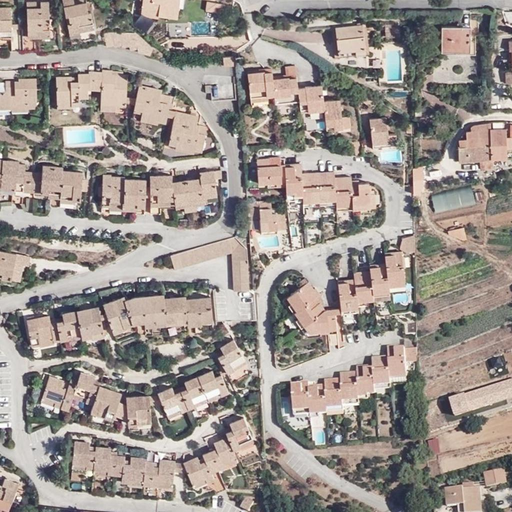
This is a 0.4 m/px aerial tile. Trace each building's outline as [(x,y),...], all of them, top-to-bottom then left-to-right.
[(37,27),(50,27),(49,0),(26,1),(27,31),(37,31),(37,27)] [(61,0),(67,30),(80,29),(78,22),(93,19),(94,26),(97,42),(105,41),(106,45),(115,43),(115,45),(123,44),(123,45),(130,44),(131,48),(139,47),(139,50),(151,53),(154,46),(137,30),(112,30),(104,31),(99,7),(87,8),(86,1),(73,3),(72,0),(61,0)] [(142,0),(141,13),(160,17),(160,13),(176,16),(178,6),(184,7),(185,0),(142,0)] [(0,32),(0,33),(0,29),(11,28),(11,7),(0,6),(0,32)] [(78,22),(80,29),(94,26),(93,19),(78,22)] [(338,51),(336,26),(331,26),(333,55),(371,52),(369,23),(363,23),(365,49),(338,51)] [(363,23),(336,26),(338,51),(365,49),(363,23)] [(470,50),(470,25),(441,25),(441,50),(470,50)] [(27,35),(35,35),(50,34),(50,27),(37,27),(37,31),(27,31),(27,35)] [(35,49),(35,35),(27,35),(11,35),(12,50),(35,49)] [(131,93),(131,82),(131,68),(121,68),(106,69),(105,66),(105,63),(89,63),(89,66),(79,66),(79,70),(81,79),(73,80),(72,71),(57,73),(60,98),(75,96),(76,101),(83,100),(81,89),(94,87),(94,84),(105,83),(106,95),(121,94),(131,94),(131,93)] [(299,87),(298,76),(291,77),(290,75),(274,76),(274,74),(274,70),(265,71),(265,69),(249,71),(252,96),(269,94),(276,93),(277,95),(292,93),(292,91),(300,90),(301,99),(302,111),(325,109),(327,128),(352,125),(351,114),(342,115),(342,112),(341,106),(340,98),(325,100),(323,83),(307,85),(306,86),(299,87)] [(79,70),(72,71),(73,80),(81,79),(79,70)] [(10,89),(6,90),(0,89),(0,109),(38,108),(37,76),(22,76),(22,78),(10,79),(10,89)] [(171,102),(172,96),(173,89),(167,88),(167,84),(160,83),(160,78),(144,76),(143,83),(142,94),(141,100),(149,100),(149,104),(148,112),(160,114),(160,111),(171,112),(171,102)] [(142,94),(143,83),(131,82),(131,93),(142,94)] [(213,100),(238,98),(237,82),(206,85),(207,93),(212,92),(213,100)] [(378,100),(358,88),(359,101),(363,101),(373,108),(378,100)] [(277,101),(301,99),(300,90),(292,91),(292,93),(277,95),(277,101)] [(76,106),(76,101),(75,96),(60,98),(61,108),(76,106)] [(191,98),(180,96),(179,103),(177,123),(185,124),(185,127),(184,135),(199,137),(199,135),(207,136),(210,113),(199,111),(199,106),(190,105),(191,98)] [(371,117),(374,142),(390,141),(389,133),(389,129),(388,123),(387,116),(371,117)] [(471,132),(466,132),(466,146),(459,146),(458,161),(480,161),(480,168),(494,168),(494,160),(507,159),(506,147),(505,136),(505,130),(484,130),(484,126),(471,126),(471,132)] [(390,141),(374,142),(374,146),(397,144),(396,132),(389,133),(390,141)] [(355,141),(357,155),(373,153),(372,140),(355,141)] [(384,161),(401,161),(401,148),(384,148),(384,161)] [(370,192),(370,183),(370,182),(359,183),(360,179),(352,180),(352,175),(344,176),(344,180),(336,180),(335,177),(335,169),(327,170),(327,173),(319,174),(311,174),(311,171),(303,171),(302,161),(293,162),(293,164),(286,165),(283,165),(282,154),(271,155),(271,157),(258,158),(260,182),(269,181),(278,181),(278,185),(287,184),(287,192),(295,191),(303,191),(303,195),(304,201),(320,200),(336,199),(336,203),(337,203),(337,205),(354,204),(354,208),(361,207),(371,207),(370,192)] [(24,180),(25,173),(26,163),(19,162),(19,160),(0,158),(0,201),(1,188),(1,185),(13,185),(13,189),(12,202),(22,202),(23,190),(32,190),(32,181),(24,180)] [(43,165),(43,174),(41,191),(51,192),(51,196),(51,204),(70,205),(71,198),(81,198),(81,188),(82,180),(83,172),(63,170),(63,166),(43,165)] [(412,180),(424,179),(423,166),(411,167),(412,180)] [(223,168),(215,170),(216,178),(224,177),(223,168)] [(161,212),(162,199),(158,198),(158,194),(175,194),(176,199),(203,196),(203,194),(203,190),(217,188),(216,178),(215,170),(200,172),(201,177),(173,181),(173,175),(151,176),(151,212),(161,212)] [(41,191),(43,174),(25,173),(24,180),(32,181),(32,190),(41,191)] [(104,174),(102,216),(112,217),(112,208),(135,208),(135,212),(145,213),(146,179),(125,178),(125,176),(112,176),(112,175),(104,174)] [(434,211),(474,205),(472,188),(432,194),(434,211)] [(484,197),(482,189),(475,192),(476,199),(484,197)] [(203,196),(176,199),(176,204),(204,200),(203,196)] [(272,201),(249,203),(250,219),(262,219),(262,229),(278,228),(286,227),(285,211),(273,212),(272,201)] [(466,238),(464,226),(448,229),(448,233),(462,238),(466,238)] [(406,251),(416,250),(415,234),(404,238),(401,247),(406,251)] [(247,246),(236,235),(171,254),(175,268),(232,252),(234,289),(249,288),(247,246)] [(286,250),(298,248),(304,247),(303,236),(285,238),(286,250)] [(0,249),(0,273),(3,274),(2,277),(20,281),(23,269),(12,266),(13,261),(24,263),(29,264),(31,256),(0,249)] [(347,283),(340,284),(342,307),(342,308),(359,306),(358,304),(358,300),(366,299),(374,299),(374,295),(373,292),(390,290),(389,286),(406,285),(402,251),(394,251),(394,253),(394,256),(386,257),(386,261),(378,262),(378,266),(371,266),(371,269),(363,270),(363,273),(355,273),(356,277),(347,279),(347,280),(347,283)] [(23,269),(24,263),(13,261),(12,266),(23,269)] [(336,312),(336,307),(325,308),(321,303),(323,301),(318,295),(321,293),(317,287),(314,289),(309,280),(288,295),(297,310),(295,311),(309,331),(337,329),(336,312)] [(202,318),(203,321),(213,320),(210,297),(186,299),(186,295),(165,297),(164,293),(136,295),(125,299),(124,296),(104,303),(107,311),(108,316),(113,327),(124,323),(124,326),(132,322),(138,321),(145,321),(156,320),(156,322),(171,321),(173,320),(176,320),(176,318),(187,317),(188,319),(202,318)] [(101,318),(100,313),(99,306),(63,312),(63,316),(64,320),(51,322),(50,318),(50,315),(28,320),(32,345),(40,344),(40,342),(53,340),(53,341),(69,338),(68,334),(81,332),(82,337),(92,336),(92,333),(104,331),(101,318)] [(145,326),(188,322),(188,319),(187,317),(176,318),(176,320),(173,320),(171,321),(156,322),(156,320),(145,321),(145,326)] [(125,328),(124,326),(124,323),(113,327),(114,332),(125,328)] [(226,368),(228,372),(233,383),(239,380),(235,369),(233,366),(245,359),(234,338),(220,345),(222,349),(224,352),(218,355),(226,368)] [(396,345),(389,345),(389,356),(382,356),(382,359),(374,359),(374,364),(374,367),(366,368),(366,365),(358,365),(358,371),(350,372),(350,375),(341,375),(342,377),(334,378),(334,381),(326,382),(326,384),(318,384),(318,387),(318,390),(310,390),(309,387),(309,380),(302,380),(302,383),(292,384),(295,410),(311,409),(311,413),(312,414),(321,413),(328,412),(328,411),(328,408),(344,407),(344,405),(344,401),(361,400),(360,399),(360,396),(369,396),(369,394),(376,393),(376,389),(376,386),(392,385),(392,384),(391,378),(408,377),(407,371),(406,349),(406,347),(405,347),(396,347),(396,345)] [(407,371),(418,370),(417,348),(406,349),(407,371)] [(0,427),(11,427),(10,358),(0,358),(0,427)] [(233,366),(235,369),(247,362),(245,359),(233,366)] [(158,391),(159,394),(163,403),(167,413),(180,407),(182,411),(196,406),(194,402),(207,396),(220,391),(222,395),(229,392),(221,375),(216,377),(214,373),(212,369),(185,381),(186,384),(187,387),(175,392),(174,390),(172,385),(158,391)] [(122,392),(100,385),(93,382),(94,380),(95,375),(81,370),(78,379),(71,377),(69,385),(67,389),(61,386),(63,383),(64,379),(50,375),(42,397),(54,401),(53,404),(68,410),(73,397),(74,393),(87,397),(86,401),(93,404),(92,408),(105,413),(105,415),(113,418),(115,413),(119,401),(122,392)] [(187,387),(186,384),(174,390),(175,392),(187,387)] [(207,396),(209,400),(222,395),(220,391),(207,396)] [(74,393),(73,397),(85,402),(86,401),(87,397),(74,393)] [(127,396),(127,404),(128,418),(129,424),(137,423),(137,421),(151,420),(150,404),(149,396),(149,394),(127,396)] [(159,394),(149,396),(150,404),(163,403),(159,394)] [(194,402),(196,406),(209,400),(207,396),(194,402)] [(127,404),(119,401),(115,413),(128,418),(127,404)] [(169,417),(182,411),(180,407),(167,413),(169,417)] [(104,416),(105,415),(105,413),(92,408),(90,412),(104,416)] [(184,462),(188,472),(193,483),(204,478),(206,482),(214,479),(211,472),(219,469),(224,466),(223,462),(236,456),(233,449),(254,441),(244,416),(230,422),(232,426),(233,429),(226,432),(227,433),(228,436),(214,442),(215,444),(216,448),(210,450),(203,453),(204,456),(206,460),(200,462),(199,459),(197,456),(184,462)] [(439,439),(430,440),(431,453),(440,452),(439,439)] [(173,486),(174,470),(175,461),(160,459),(160,462),(145,461),(146,458),(131,456),(131,459),(130,463),(124,462),(124,459),(125,455),(117,454),(111,453),(111,450),(111,447),(96,445),(96,450),(90,450),(90,445),(90,442),(75,440),(72,463),(81,464),(81,467),(94,468),(109,470),(109,474),(123,475),(122,482),(130,483),(130,481),(143,483),(143,484),(158,486),(159,484),(173,486)] [(238,461),(236,456),(223,462),(224,466),(238,461)] [(175,461),(174,470),(188,472),(184,462),(175,461)] [(227,488),(219,469),(211,472),(214,479),(219,492),(227,488)] [(487,483),(487,488),(507,486),(506,472),(486,474),(487,483)] [(0,494),(12,500),(20,483),(5,476),(2,485),(0,484),(0,494)] [(204,478),(193,483),(194,487),(206,482),(204,478)] [(481,511),(479,489),(479,488),(464,489),(464,487),(446,489),(448,506),(459,505),(465,504),(465,511),(481,511)] [(0,504),(8,508),(12,500),(0,494),(0,504)] [(249,511),(254,500),(246,497),(241,507),(249,511)]
